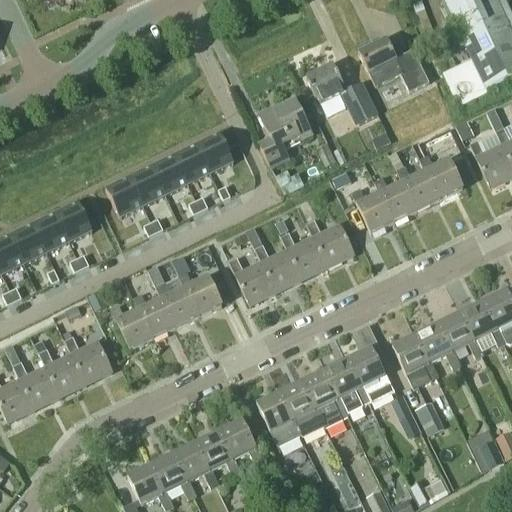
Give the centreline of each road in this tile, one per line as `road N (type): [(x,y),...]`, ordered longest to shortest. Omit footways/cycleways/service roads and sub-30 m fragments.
road 1 (residential): [(24,511),(83,437),(511,229)]
road 2 (residential): [(179,0),(269,196),(0,329)]
road 3 (tertiary): [(175,0),(110,33),(89,60),(43,88)]
